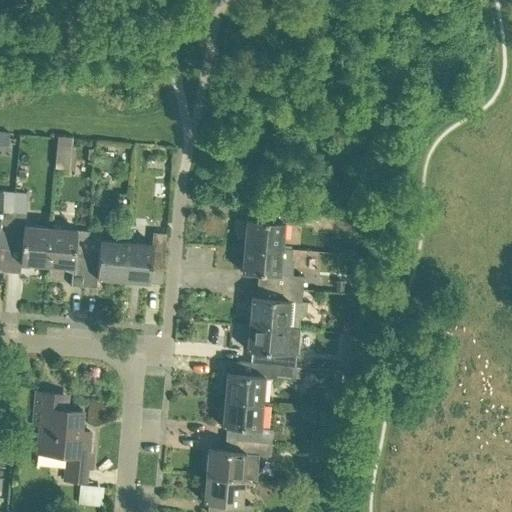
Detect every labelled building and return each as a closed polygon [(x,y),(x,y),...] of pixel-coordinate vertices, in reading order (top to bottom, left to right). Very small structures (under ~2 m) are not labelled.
[(60,136),(59,165),(74,165),(75,136),(60,136)] [(98,155),(96,170),(114,172),(116,157),(98,155)] [(0,190),(0,247),(8,248),(12,212),(0,210),(0,207),(1,191),(0,190)] [(243,245),(280,248),(283,223),(295,224),(296,211),(260,207),(259,220),(245,219),(243,245)] [(12,212),(8,248),(21,249),(19,263),(46,265),(49,228),(24,225),(25,213),(12,212)] [(70,285),(83,287),(86,251),(88,235),(76,233),(76,230),(63,229),(49,228),(46,265),(72,268),(70,285)] [(100,232),(88,231),(88,235),(86,251),(83,287),(95,288),(96,278),(122,280),(126,242),(99,239),(100,232)] [(151,244),(126,242),(122,280),(161,283),(165,233),(152,232),(151,244)] [(267,274),(266,286),(302,289),(303,276),(278,274),(280,260),(289,261),(290,249),(280,248),(243,245),(240,272),(267,274)] [(302,289),(266,286),(265,298),(250,297),(248,323),(298,328),(299,317),(304,313),(305,303),(306,303),(306,302),(301,301),(302,289)] [(256,351),(255,363),(295,367),(298,328),(248,323),(246,350),(256,351)] [(354,332),(354,323),(343,323),(342,331),(354,332)] [(318,356),(320,331),(302,330),(300,354),(318,356)] [(359,371),(362,334),(348,333),(345,369),(359,371)] [(238,362),(237,374),(226,373),(223,399),(261,403),(264,378),(294,380),(295,367),(255,363),(238,362)] [(77,430),(78,410),(63,409),(63,398),(56,397),(56,393),(32,391),(30,425),(36,425),(34,452),(63,455),(61,479),(83,481),(87,431),(77,430)] [(234,439),(270,442),(271,429),(259,428),(261,403),(223,399),(221,426),(236,427),(234,439)] [(274,430),(285,431),(287,413),(276,412),(274,430)] [(204,475),(242,478),(245,453),(269,455),(270,442),(234,439),(233,451),(207,448),(204,475)] [(215,511),(251,511),(252,505),(240,504),(242,478),(204,475),(202,501),(217,502),(215,511)] [(0,493),(6,495),(8,480),(0,479),(0,493)] [(82,485),(82,507),(104,507),(105,485),(82,485)]
